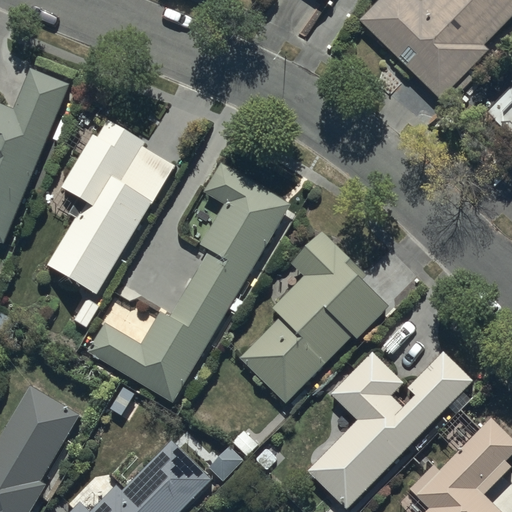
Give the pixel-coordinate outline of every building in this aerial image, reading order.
[(511,0),(374,0),(359,15),(445,102),(472,75),(467,70),(489,48),(484,44),(511,16),(511,0)] [(0,239),(3,240),(66,84),(30,69),(14,108),(0,102),(0,239)] [(511,71),(508,76),(511,80),(511,99),(503,107),(511,116),(511,71)] [(96,295),(172,165),(142,148),(145,142),(107,119),(96,137),(91,134),(61,184),(76,193),(65,212),(75,217),(47,266),(96,295)] [(175,402),(287,203),(219,164),(203,192),(224,203),(200,246),(207,249),(170,315),(160,310),(141,343),(105,322),(87,352),(175,402)] [(291,262),(303,275),(270,306),(281,316),(239,355),(285,403),(355,337),(357,339),(390,307),(388,305),(321,234),(291,262)] [(18,318),(0,308),(0,329),(8,334),(18,318)] [(414,328),(400,317),(383,337),(396,349),(414,328)] [(308,470),(347,509),(473,383),(442,352),(408,386),(416,394),(403,407),(392,397),(404,385),(372,352),(331,394),(358,421),(308,470)] [(41,482),(80,418),(31,389),(0,440),(0,511),(29,511),(46,485),(41,482)] [(499,511),(483,496),(511,466),(506,461),(511,455),(511,440),(489,419),(439,471),(433,465),(409,491),(427,508),(423,511),(499,511)] [(178,511),(209,482),(170,442),(121,491),(117,487),(91,511),(89,511),(80,503),(71,511),(178,511)] [(243,459),(228,445),(208,467),(224,481),(243,459)]
